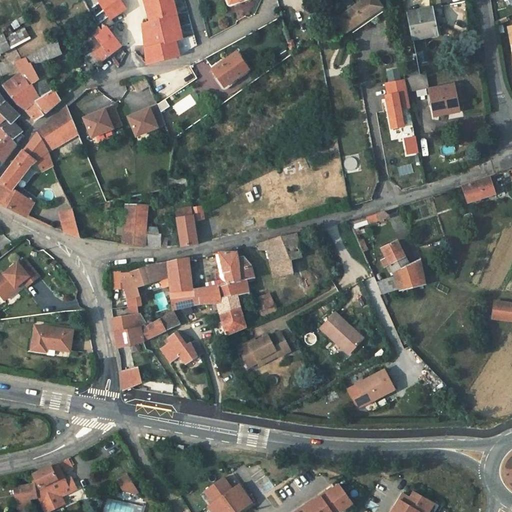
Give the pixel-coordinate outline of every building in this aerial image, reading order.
[(99,2),(112,20),(126,9),(120,0),(99,0),(98,1),(99,2)] [(144,0),(149,23),(143,25),(147,65),(180,55),(176,41),(183,38),(173,0),(144,0)] [(370,0),(339,22),(349,36),(384,11),(376,0),(370,0)] [(97,25),(91,30),(96,38),(109,55),(121,45),(108,29),(114,24),(112,20),(99,2),(88,10),(97,25)] [(431,8),(408,13),(413,40),(436,35),(431,8)] [(24,15),(18,19),(21,25),(28,21),(24,15)] [(6,40),(10,50),(29,39),(24,30),(6,40)] [(96,38),(91,30),(81,37),(86,45),(96,38)] [(0,53),(10,50),(6,40),(4,36),(0,37),(0,53)] [(109,55),(96,38),(86,45),(92,52),(99,62),(100,63),(109,55)] [(48,45),(26,57),(29,64),(31,63),(31,65),(39,79),(33,85),(40,98),(35,101),(44,115),(60,100),(55,92),(58,90),(59,89),(57,88),(56,88),(54,88),(54,89),(51,91),(45,81),(53,76),(46,61),(62,54),(57,39),(48,45)] [(293,41),(288,42),(292,56),(297,52),(293,41)] [(418,64),(428,62),(425,51),(416,53),(418,64)] [(99,62),(92,52),(84,58),(91,68),(99,62)] [(248,70),(236,53),(213,70),(220,79),(221,77),(227,85),(248,70)] [(39,79),(31,65),(31,63),(29,64),(26,57),(16,62),(22,72),(29,86),(24,89),(15,78),(4,87),(19,106),(26,111),(35,120),(44,115),(35,101),(40,98),(33,85),(39,79)] [(187,82),(195,78),(189,67),(181,70),(187,82)] [(29,86),(22,72),(15,78),(24,89),(29,86)] [(424,74),(417,76),(419,88),(426,86),(424,74)] [(419,88),(417,76),(407,79),(409,90),(419,88)] [(138,92),(144,89),(150,86),(147,79),(145,78),(132,81),(138,92)] [(380,95),(386,131),(402,128),(399,111),(408,109),(402,80),(382,83),(384,95),(380,95)] [(459,84),(453,85),(456,101),(462,100),(459,84)] [(456,101),(453,85),(429,90),(434,116),(457,112),(456,101)] [(3,101),(0,96),(0,95),(0,113),(6,119),(0,124),(0,127),(12,140),(21,132),(12,123),(18,116),(3,101)] [(161,111),(156,101),(124,111),(135,132),(166,120),(161,111)] [(118,112),(114,102),(81,112),(92,133),(123,122),(118,112)] [(61,137),(76,129),(67,106),(46,124),(38,134),(48,151),(64,143),(61,137)] [(48,152),(48,151),(38,134),(46,124),(39,130),(23,151),(36,162),(48,152)] [(0,127),(0,159),(3,163),(16,144),(12,140),(0,127)] [(402,156),(415,155),(413,137),(400,138),(402,156)] [(36,162),(23,151),(6,173),(2,181),(0,185),(0,203),(18,214),(27,216),(34,202),(13,189),(29,167),(36,162)] [(52,165),(48,152),(36,162),(42,171),(52,165)] [(283,169),(287,179),(309,168),(305,159),(283,169)] [(278,173),(261,179),(267,197),(274,220),(291,215),(278,173)] [(229,215),(267,197),(261,179),(222,197),(229,215)] [(495,194),(490,179),(463,187),(468,203),(495,194)] [(147,229),(152,229),(153,225),(147,225),(147,207),(140,207),(141,202),(127,203),(123,244),(146,247),(147,229)] [(177,218),(193,216),(192,208),(192,206),(176,209),(177,218)] [(202,206),(192,208),(193,216),(194,221),(204,220),(202,206)] [(80,237),(73,210),(63,213),(65,232),(80,237)] [(388,211),(367,218),(369,224),(387,219),(390,216),(388,211)] [(198,244),(194,221),(193,216),(177,218),(182,247),(198,244)] [(369,224),(367,218),(351,223),(353,229),(369,224)] [(160,247),(161,239),(161,237),(155,229),(152,229),(147,229),(146,247),(160,247)] [(267,250),(275,286),(295,283),(291,260),(301,257),(297,235),(281,239),(281,237),(258,244),(260,251),(267,250)] [(360,251),(366,249),(363,238),(357,240),(360,251)] [(395,277),(399,289),(400,290),(424,284),(420,261),(409,266),(398,242),(383,249),(388,259),(383,261),(385,267),(390,265),(395,277)] [(208,288),(219,286),(241,282),(238,257),(238,255),(235,253),(219,254),(222,266),(218,267),(221,281),(207,284),(208,288)] [(244,257),(238,257),(241,282),(247,280),(255,279),(251,265),(244,257)] [(4,272),(0,274),(0,294),(2,296),(14,287),(16,289),(21,285),(24,282),(30,277),(34,282),(41,277),(26,259),(19,264),(18,263),(5,273),(4,272)] [(190,259),(168,264),(169,277),(170,287),(181,286),(182,292),(194,291),(190,259)] [(145,269),(109,280),(112,291),(124,287),(128,299),(135,298),(139,297),(136,288),(140,287),(159,280),(169,277),(168,264),(145,267),(145,269)] [(30,277),(24,282),(28,287),(34,282),(30,277)] [(170,287),(169,277),(159,280),(162,290),(170,288),(170,287)] [(382,295),(399,289),(395,277),(377,284),(382,295)] [(219,286),(221,302),(237,297),(240,297),(249,294),(247,280),(241,282),(219,286)] [(22,287),(21,285),(16,289),(14,287),(2,296),(5,301),(22,287)] [(208,288),(194,291),(182,292),(181,286),(170,287),(170,288),(173,311),(187,306),(197,305),(217,303),(221,302),(219,286),(208,288)] [(269,293),(253,300),(261,317),(277,310),(269,293)] [(252,303),(249,294),(240,297),(242,305),(252,303)] [(221,302),(224,313),(240,308),(237,297),(221,302)] [(135,298),(128,299),(130,309),(137,307),(135,298)] [(511,302),(493,301),(491,320),(511,321),(511,302)] [(137,307),(130,309),(131,317),(138,317),(137,307)] [(246,328),(240,308),(224,313),(220,314),(223,325),(215,328),(219,339),(246,328)] [(179,325),(173,311),(160,320),(147,327),(140,329),(143,341),(179,325)] [(333,313),(320,329),(349,354),(362,337),(333,313)] [(140,329),(147,327),(139,316),(138,317),(131,317),(113,320),(117,348),(143,341),(140,329)] [(73,332),(36,327),(33,350),(47,352),(47,348),(71,351),(73,332)] [(175,333),(168,338),(168,339),(165,341),(167,344),(162,346),(165,354),(169,362),(180,357),(185,366),(203,357),(198,347),(193,348),(192,347),(190,344),(187,346),(177,333),(175,333)] [(248,344),(238,350),(248,369),(258,363),(257,361),(275,352),(278,357),(279,358),(291,352),(281,333),(269,339),(268,337),(256,343),(249,347),(248,344)] [(278,357),(275,352),(257,361),(258,363),(260,366),(278,357)] [(137,369),(121,373),(123,390),(141,383),(137,369)] [(384,369),(346,388),(357,410),(395,390),(384,369)] [(52,466),(33,475),(37,484),(15,488),(20,511),(32,509),(30,498),(40,496),(47,511),(66,503),(62,495),(77,489),(70,474),(65,476),(59,464),(53,468),(52,466)] [(127,475),(117,481),(123,491),(130,497),(137,492),(127,475)] [(228,484),(224,478),(205,491),(214,502),(209,506),(212,511),(239,511),(246,507),(252,503),(239,485),(236,487),(232,489),(228,484)] [(332,511),(337,507),(340,511),(352,503),(339,484),(332,489),(327,493),(326,492),(318,498),(307,506),(303,509),(302,508),(296,511),(332,511)] [(392,511),(428,511),(434,504),(414,492),(411,498),(407,496),(403,502),(400,500),(392,511)]
